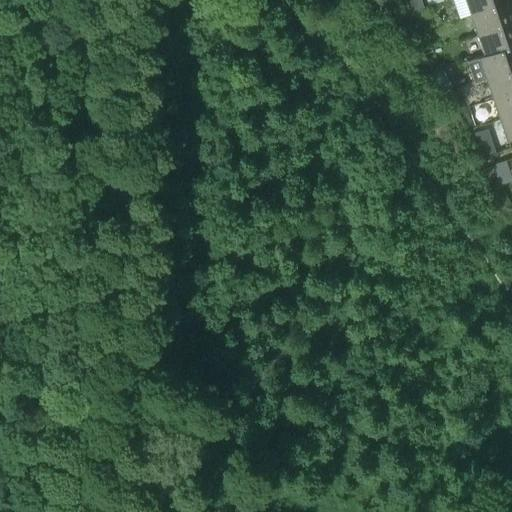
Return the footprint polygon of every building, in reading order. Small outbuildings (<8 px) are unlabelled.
[(421,0),(410,0),(408,1),(412,12),(424,7),(421,0)] [(464,0),(470,16),(506,4),(504,0),(464,0)] [(477,36),(511,24),(511,21),(506,4),(470,16),(477,36)] [(483,57),(511,46),(511,24),(477,36),(483,55),(483,57)] [(477,57),(485,79),(511,69),(511,46),(483,57),(483,55),(477,57)] [(492,99),(511,92),(511,69),(485,79),(492,99)] [(499,120),(511,115),(511,92),(492,99),(499,120)] [(511,115),(499,120),(506,141),(511,139),(511,115)] [(511,177),(505,160),(492,165),(499,185),(511,179),(511,177)]
